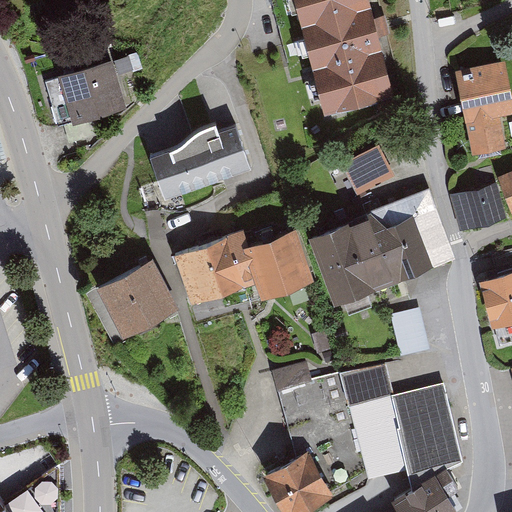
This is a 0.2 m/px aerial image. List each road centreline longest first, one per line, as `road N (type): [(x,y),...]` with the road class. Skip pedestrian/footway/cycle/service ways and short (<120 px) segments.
road 1 (residential): [(474,511),(487,471),(456,294),(457,246),(433,168),(415,0)]
road 2 (tertiary): [(0,78),(93,422)]
road 3 (residential): [(255,511),(207,456),(168,430),(93,422)]
